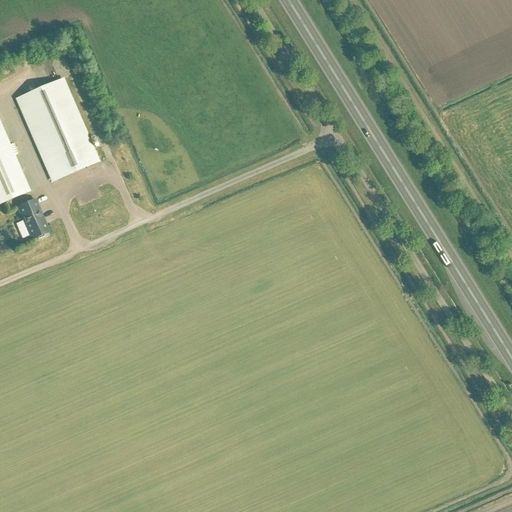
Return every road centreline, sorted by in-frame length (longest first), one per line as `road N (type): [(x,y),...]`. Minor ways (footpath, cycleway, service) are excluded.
road 1 (unclassified): [(252,0),(511,413)]
road 2 (trunk): [(511,358),(288,0)]
road 3 (unknown): [(337,137),(135,224)]
road 4 (unknown): [(135,224),(84,248),(52,202),(114,174),(126,202)]
